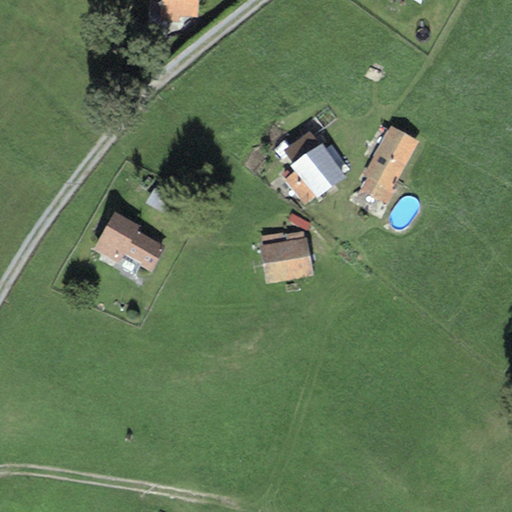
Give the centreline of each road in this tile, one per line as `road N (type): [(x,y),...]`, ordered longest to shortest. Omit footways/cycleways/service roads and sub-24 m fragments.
road 1 (track): [(0,298),(38,232),(145,93),(261,0)]
road 2 (track): [(0,471),(247,511)]
